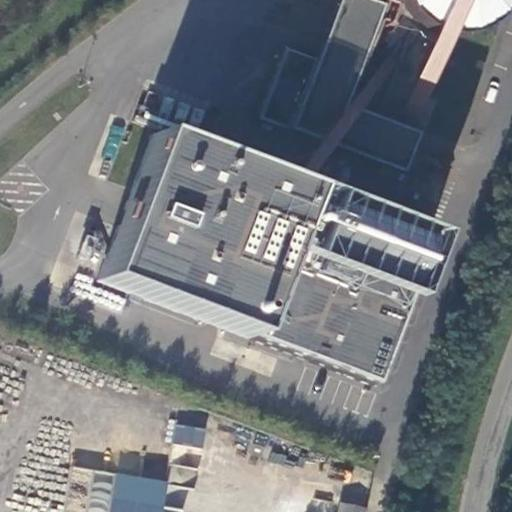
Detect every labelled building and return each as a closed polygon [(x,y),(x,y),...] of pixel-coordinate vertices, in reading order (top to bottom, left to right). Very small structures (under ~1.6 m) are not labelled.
[(377,7),(358,0),(333,0),(311,60),(284,130),(399,174),(414,135),(340,107),(377,7)] [(431,31),(467,33),(498,15),(503,0),(402,0),(404,7),(431,31)] [(284,130),(311,60),(280,49),(255,120),(284,130)] [(428,238),(151,133),(96,281),(372,387),(428,238)] [(107,511),(184,511),(199,427),(175,423),(166,481),(115,472),(107,511)] [(337,511),(364,511),(366,504),(340,499),(337,511)]
